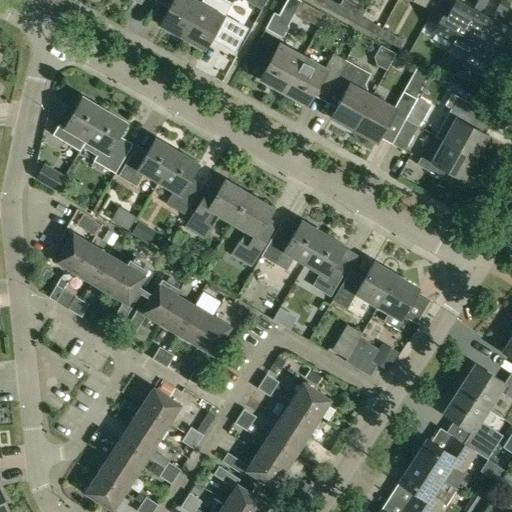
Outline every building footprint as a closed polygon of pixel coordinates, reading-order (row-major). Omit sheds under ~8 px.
[(173,0),(161,23),(183,35),(202,2),(197,0),(173,0)] [(202,2),(183,35),(206,48),(219,25),(229,31),(243,6),(233,0),(230,0),(223,14),(202,2)] [(319,26),(326,14),(301,0),(287,0),(276,21),(287,27),(295,13),(319,26)] [(331,0),(313,0),(314,0),(335,13),(339,4),(331,0)] [(347,0),(342,0),(335,13),(357,24),(362,16),(365,9),(347,0)] [(465,26),(474,9),(458,0),(455,0),(447,15),(442,13),(433,31),(451,41),(461,24),(465,26)] [(504,17),(511,4),(503,0),(502,0),(495,12),(502,16),(504,17)] [(461,24),(451,41),(469,51),(479,34),(483,36),(492,19),(474,9),(465,26),(461,24)] [(357,24),(378,36),(381,26),(382,26),(362,16),(357,24)] [(469,51),(488,61),(487,62),(502,70),(511,51),(511,29),(492,19),(483,36),(479,34),(469,51)] [(381,26),(378,36),(398,48),(404,40),(381,26)] [(284,90),(303,56),(280,43),(261,78),(284,90)] [(303,56),(284,90),(307,103),(320,79),(332,85),(346,60),(334,53),(326,68),(303,56)] [(371,73),(359,67),(346,60),(332,85),(345,92),(332,117),(354,129),(373,95),(371,94),(372,93),(368,91),(366,83),(371,73)] [(373,95),(354,129),(377,141),(384,128),(397,135),(406,118),(417,98),(403,91),(394,107),(373,95)] [(444,139),(476,157),(488,134),(468,123),(477,106),(452,93),(446,104),(459,112),(444,139)] [(79,151),(82,148),(83,146),(82,146),(105,109),(82,96),(64,127),(60,124),(54,134),(66,140),(65,142),(67,146),(75,151),(79,151)] [(82,146),(83,146),(97,155),(94,160),(95,160),(92,165),(103,172),(106,166),(116,172),(129,150),(115,141),(126,122),(105,109),(82,146)] [(406,118),(397,135),(393,143),(405,150),(419,125),(406,118)] [(159,181),(177,150),(156,137),(144,157),(133,151),(119,175),(136,185),(144,172),(159,181)] [(476,157),(444,139),(432,161),(422,156),(418,164),(437,174),(441,167),(464,179),(476,157)] [(177,150),(159,181),(174,190),(166,203),(184,213),(198,189),(188,183),(200,163),(177,150)] [(208,158),(197,175),(208,182),(219,165),(208,158)] [(44,163),(36,177),(57,189),(65,175),(44,163)] [(232,221),(249,192),(226,178),(210,204),(202,199),(186,226),(204,237),(218,213),(232,221)] [(249,192),(232,221),(246,230),(232,253),(251,264),(267,238),(258,232),(273,207),(249,192)] [(117,221),(128,212),(115,196),(104,205),(117,221)] [(305,264),(323,232),(302,219),(290,239),(276,231),(261,255),(276,264),(287,269),(294,257),(305,264)] [(77,272),(93,243),(74,232),(57,260),(77,272)] [(323,232),(305,264),(320,272),(312,285),(331,296),(345,271),(334,265),(346,245),(323,232)] [(93,243),(77,272),(95,283),(112,254),(93,243)] [(112,254),(95,283),(114,294),(133,261),(130,259),(127,263),(112,254)] [(133,261),(114,294),(124,300),(112,320),(121,326),(142,291),(137,288),(148,269),(133,261)] [(378,305),(396,274),(374,261),(362,282),(348,274),(333,299),(347,308),(356,293),(378,305)] [(396,274),(378,305),(389,312),(384,320),(401,330),(409,316),(403,314),(419,287),(396,274)] [(177,293),(180,289),(161,277),(141,311),(137,309),(125,328),(135,334),(146,315),(160,322),(177,293)] [(57,301),(64,289),(57,284),(49,297),(57,301)] [(178,333),(195,303),(177,293),(160,322),(178,333)] [(75,295),(67,307),(72,311),(81,300),(75,295)] [(88,304),(81,300),(72,311),(82,316),(89,304),(88,304)] [(195,303),(178,333),(196,344),(214,315),(195,303)] [(214,315),(196,344),(213,355),(231,325),(214,315)] [(511,355),(511,336),(503,350),(511,355)] [(160,362),(167,350),(160,346),(151,357),(160,362)] [(377,363),(353,349),(346,360),(370,374),(377,363)] [(175,355),(167,350),(160,362),(167,367),(175,355)] [(511,371),(505,382),(476,363),(460,388),(488,407),(500,390),(511,397),(511,371)] [(196,384),(204,372),(196,367),(188,380),(196,384)] [(262,380),(275,388),(279,381),(266,373),(262,380)] [(262,380),(258,388),(270,396),(275,388),(262,380)] [(291,398),(320,416),(331,399),(303,380),(291,398)] [(142,404),(170,422),(182,404),(154,386),(142,404)] [(464,442),(484,455),(488,458),(503,434),(480,419),(488,407),(460,388),(445,412),(472,429),(464,442)] [(308,436),(320,416),(291,398),(279,417),(308,436)] [(170,422),(142,404),(131,421),(159,439),(170,422)] [(252,423),(256,416),(244,408),(239,416),(252,423)] [(246,431),(251,424),(239,416),(235,423),(246,431)] [(307,435),(279,417),(268,435),(296,452),(307,435)] [(159,439),(131,421),(120,438),(148,457),(159,439)] [(186,433),(198,441),(204,434),(196,429),(191,426),(186,433)] [(198,441),(186,433),(182,441),(194,448),(198,441)] [(296,452),(268,435),(257,452),(286,469),(296,452)] [(414,459),(456,487),(466,471),(465,471),(473,459),(479,463),(484,455),(464,442),(456,437),(448,450),(428,437),(414,459)] [(148,457),(120,438),(108,456),(136,474),(148,457)] [(263,480),(279,490),(291,472),(257,452),(249,464),(227,451),(222,460),(260,484),(263,480)] [(136,474),(108,456),(97,473),(125,491),(136,474)] [(456,487),(414,459),(400,481),(419,494),(411,506),(413,508),(418,511),(438,511),(445,502),(446,503),(456,487)] [(502,470),(487,460),(480,471),(495,481),(502,470)] [(164,468),(176,476),(181,469),(169,461),(164,468)] [(225,500),(244,511),(265,511),(270,504),(237,482),(240,478),(219,464),(214,472),(234,486),(225,500)] [(176,476),(164,468),(159,476),(158,476),(170,483),(176,476)] [(125,491),(97,473),(85,491),(113,509),(125,491)] [(0,511),(4,511),(9,510),(0,492),(0,511)] [(185,500),(196,508),(202,500),(189,493),(185,500)] [(141,503),(154,511),(157,503),(144,495),(141,503)] [(186,511),(194,511),(196,509),(184,500),(180,507),(186,511)] [(217,511),(243,511),(225,500),(217,511)] [(153,511),(154,511),(141,503),(137,511),(139,511),(153,511)]
